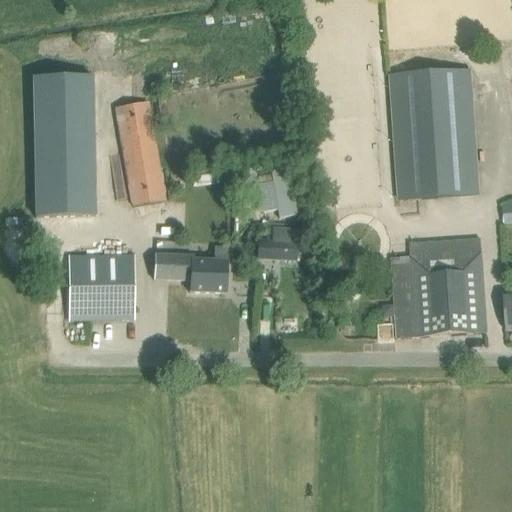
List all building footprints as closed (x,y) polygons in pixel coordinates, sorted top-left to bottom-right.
[(450,74),(391,77),(398,201),(459,198),(479,196),(470,72),(450,74)] [(95,218),(92,78),(32,79),(35,219),(95,218)] [(116,109),(129,189),(133,208),(163,203),(146,104),(116,109)] [(271,173),(272,182),(255,185),(263,214),(277,211),(279,220),(294,217),(285,170),(271,173)] [(511,207),(503,209),(505,225),(511,224),(511,207)] [(296,262),(297,231),(273,230),(272,244),(258,244),(257,260),(296,262)] [(191,260),(190,283),(189,294),(225,295),(226,275),(227,248),(214,247),(214,261),(193,260),(191,260)] [(481,254),(410,259),(396,260),(401,340),(487,334),(481,254)] [(154,281),(190,283),(191,260),(193,260),(193,257),(155,256),(154,281)] [(70,257),(69,302),(68,322),(134,322),(134,315),(136,259),(70,257)] [(344,275),(330,283),(342,302),(355,294),(344,275)] [(511,296),(503,297),(505,313),(506,333),(511,332),(511,296)] [(393,304),(381,305),(382,317),(394,316),(393,304)]
